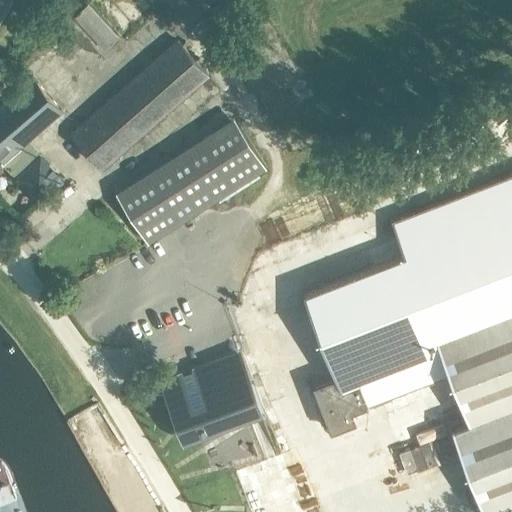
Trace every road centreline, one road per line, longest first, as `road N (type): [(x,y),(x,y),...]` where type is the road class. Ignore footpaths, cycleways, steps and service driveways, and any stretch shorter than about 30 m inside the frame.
road 1 (unknown): [(511,161),(367,226),(296,273),(296,365),(324,496)]
road 2 (unclassified): [(178,511),(97,375),(0,252)]
road 3 (unknown): [(13,264),(81,189),(80,171),(62,153)]
